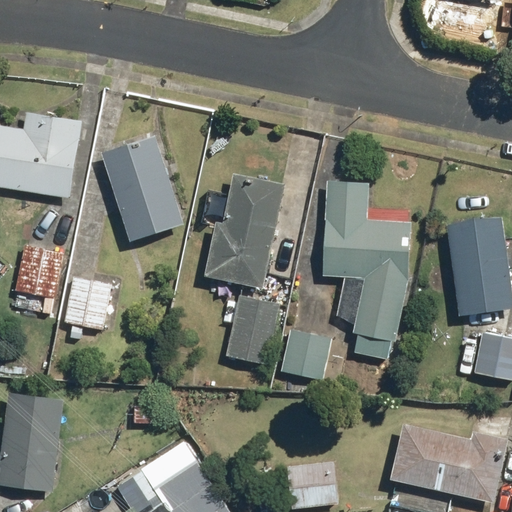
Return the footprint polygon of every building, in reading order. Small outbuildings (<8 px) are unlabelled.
[(511,0),(498,0),(497,14),(511,15),(511,0)] [(0,121),(0,185),(74,197),(87,117),(33,109),(30,126),(0,121)] [(161,132),(108,150),(136,239),(190,222),(161,132)] [(271,286),(291,180),(240,170),(231,220),(223,219),(212,275),(271,286)] [(376,179),(332,177),(329,274),(343,274),(342,321),(360,321),(359,350),(395,358),(395,339),(402,340),(410,281),(417,282),(420,219),(374,217),(376,179)] [(511,308),(511,238),(508,211),(451,219),(464,315),(511,308)] [(58,313),(68,249),(27,243),(17,306),(58,313)] [(69,322),(76,323),(74,337),(87,339),(89,325),(108,328),(116,283),(77,276),(69,322)] [(286,301),(245,292),(232,355),(272,364),(286,301)] [(337,333),(296,325),(288,371),(328,379),(337,333)] [(511,376),(511,334),(487,330),(480,371),(511,376)] [(70,393),(11,388),(3,481),(62,486),(70,393)] [(498,497),(510,435),(479,428),(478,435),(408,422),(397,478),(498,497)] [(238,511),(189,440),(149,467),(147,463),(120,482),(136,505),(126,511),(175,511),(171,505),(183,497),(193,511),(238,511)] [(344,503),(341,460),(261,465),(263,511),(292,511),(292,506),(344,503)]
